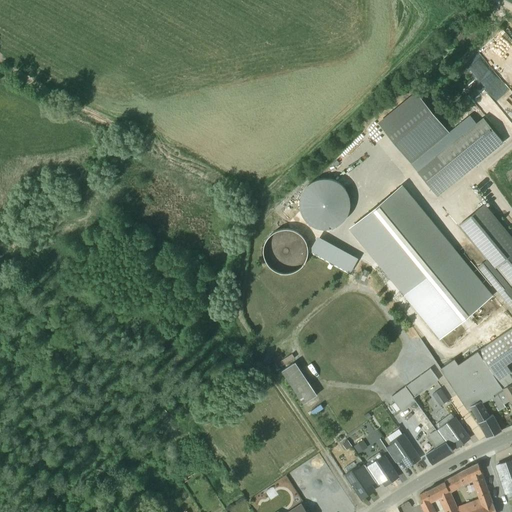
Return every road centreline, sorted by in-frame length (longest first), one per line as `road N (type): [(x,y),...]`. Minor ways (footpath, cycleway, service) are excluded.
road 1 (track): [(466,0),(258,204),(239,262),(237,325),(361,511)]
road 2 (residential): [(375,511),(511,435)]
